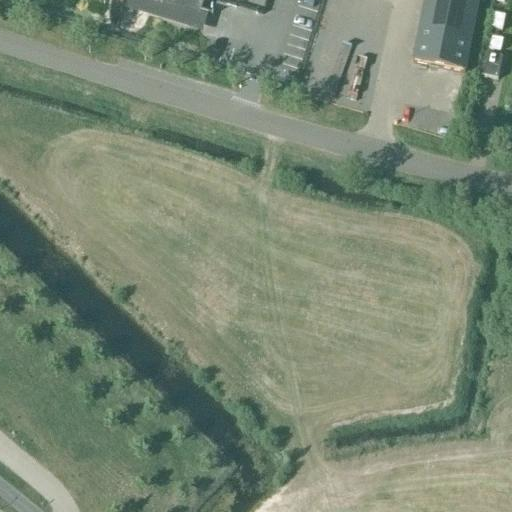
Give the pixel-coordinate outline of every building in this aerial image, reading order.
[(125,0),(122,11),(202,36),(208,16),(200,14),(204,0),(125,0)] [(464,75),(479,0),(425,0),(413,65),(464,75)] [(489,34),(504,35),(505,17),(490,16),(489,34)] [(500,53),(502,43),(492,41),(490,51),(500,53)] [(498,82),(502,60),(485,56),(480,78),(498,82)]
